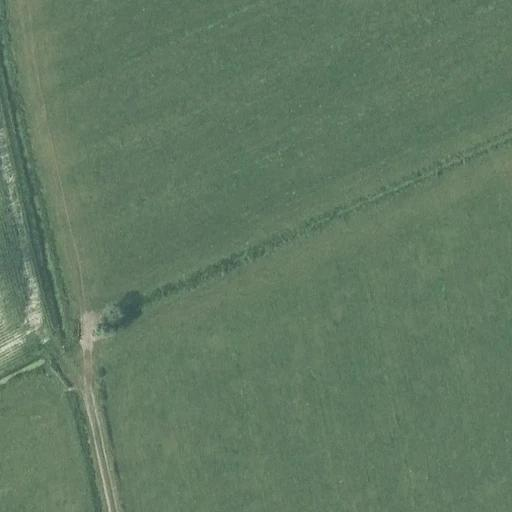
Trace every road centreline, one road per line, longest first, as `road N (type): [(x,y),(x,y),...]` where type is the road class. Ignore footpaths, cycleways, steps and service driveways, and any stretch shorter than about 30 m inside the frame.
road 1 (track): [(72,373),(81,382),(88,307),(22,0)]
road 2 (track): [(81,382),(108,511)]
